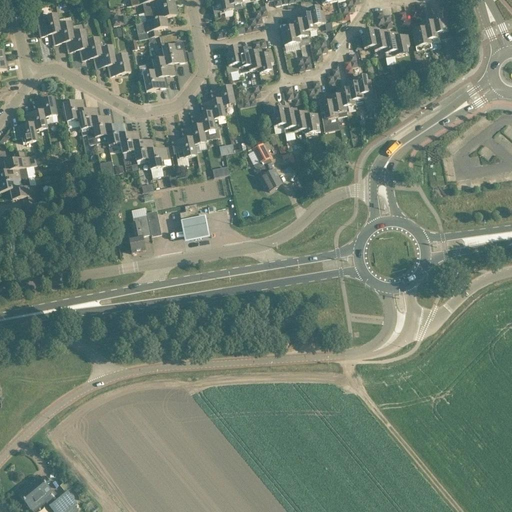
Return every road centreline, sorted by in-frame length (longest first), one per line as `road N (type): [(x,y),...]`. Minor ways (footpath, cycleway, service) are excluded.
road 1 (primary): [(67,309),(112,310),(360,272)]
road 2 (tertiary): [(106,379),(147,368),(349,357),(386,343)]
road 3 (residential): [(33,77),(57,68),(128,109),(153,112),(173,108),(192,89),(202,74),(200,49)]
road 4 (track): [(461,511),(357,383),(349,357)]
road 5 (unclassified): [(0,293),(168,263)]
road 6 (unclassified): [(249,248),(272,243),(327,201),(381,186)]
road 7 (primary): [(280,266),(144,288)]
road 8 (tertiary): [(0,462),(39,420),(106,379)]
road 9 (unclassified): [(0,351),(71,341),(87,347),(106,379)]
road 10 (residential): [(285,82),(320,75),(369,6)]
